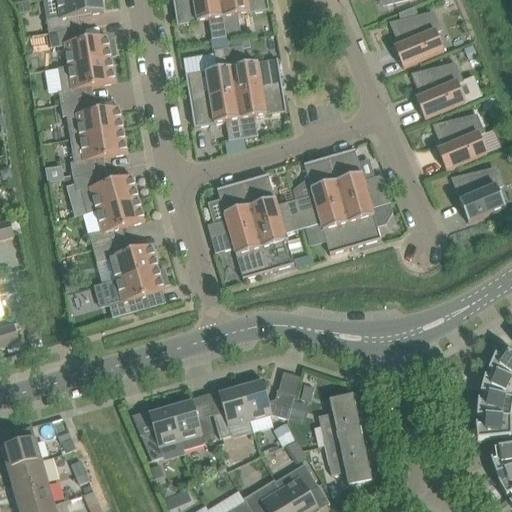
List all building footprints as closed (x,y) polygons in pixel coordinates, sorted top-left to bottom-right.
[(47,21),(50,36),(74,32),(72,20),(104,15),(102,0),(57,0),(61,19),(47,21)] [(210,22),(213,41),(227,39),(220,0),(182,0),(174,1),(178,28),(210,22)] [(220,0),(228,45),(243,42),(239,18),(270,12),(268,0),(220,0)] [(19,4),(21,15),(31,13),(29,3),(19,4)] [(396,26),(405,46),(395,50),(404,71),(445,54),(436,34),(441,32),(434,16),(396,26)] [(66,48),(69,69),(112,61),(112,60),(117,59),(114,43),(109,44),(108,39),(76,44),(74,32),(50,36),(52,51),(66,48)] [(186,77),(191,103),(237,96),(229,50),(228,45),(214,47),(218,72),(186,77)] [(244,47),(229,50),(237,96),(283,88),(279,62),(247,67),(244,47)] [(463,51),(467,62),(479,58),(475,47),(463,51)] [(59,95),(62,107),(86,103),(84,91),(116,86),(112,61),(69,69),(59,70),(63,94),(59,95)] [(462,84),(456,67),(418,77),(426,97),(417,101),(426,122),(466,105),(458,85),(462,84)] [(283,88),(237,96),(244,141),(259,139),(256,120),(287,114),(283,88)] [(237,96),(191,103),(195,130),(227,124),(230,143),(244,141),(237,96)] [(68,119),(71,142),(124,133),(120,110),(88,115),(86,103),(62,107),(64,120),(68,119)] [(484,135),(477,119),(439,128),(448,148),(438,152),(447,173),(488,156),(479,137),(484,135)] [(71,166),(74,180),(98,175),(96,162),(128,156),(124,133),(71,142),(75,165),(71,166)] [(356,152),(330,160),(343,204),(387,192),(383,178),(365,183),(356,152)] [(314,198),(296,203),(300,217),(343,204),(330,160),(305,167),(314,198)] [(460,204),(469,225),(506,210),(498,190),(502,188),(495,172),(457,181),(466,202),(460,204)] [(88,216),(97,214),(139,201),(133,178),(102,187),(98,175),(74,180),(78,194),(82,193),(88,216)] [(269,177),(243,185),(257,230),(300,217),(296,203),(278,208),(269,177)] [(208,228),(212,242),(257,230),(243,185),(218,192),(227,223),(208,228)] [(387,192),(343,204),(356,249),(382,242),(373,211),(392,206),(387,192)] [(90,237),(94,251),(118,245),(115,233),(146,224),(139,201),(97,214),(103,234),(90,237)] [(343,204),(300,217),(304,231),(322,226),(331,257),(356,249),(343,204)] [(300,217),(257,230),(270,274),(295,267),(286,236),(304,231),(300,217)] [(0,238),(14,234),(21,232),(19,222),(0,226),(0,238)] [(257,230),(212,242),(217,256),(235,251),(244,282),(270,274),(257,230)] [(0,243),(15,239),(14,234),(0,238),(0,243)] [(111,262),(117,283),(159,270),(153,248),(121,256),(118,245),(94,251),(98,266),(111,262)] [(73,269),(63,271),(67,295),(77,293),(73,269)] [(159,270),(117,283),(123,303),(109,306),(114,321),(138,314),(134,302),(166,293),(164,288),(169,287),(164,271),(160,273),(159,270)] [(0,330),(0,349),(20,344),(15,327),(0,330)] [(42,341),(39,329),(33,330),(27,337),(29,345),(30,345),(42,341)] [(42,341),(30,345),(32,351),(44,348),(42,341)] [(493,374),(511,381),(511,356),(506,352),(500,361),(495,359),(490,372),(493,374)] [(482,395),(486,396),(511,401),(511,381),(493,374),(490,382),(485,381),(485,383),(482,395)] [(262,380),(241,386),(251,424),(272,418),(289,422),(291,417),(294,404),(296,398),(278,393),(277,394),(278,394),(276,402),(269,404),(262,380)] [(251,424),(241,386),(219,392),(225,414),(213,417),(213,418),(214,418),(220,442),(233,438),(234,440),(254,435),(251,424)] [(478,419),(482,419),(511,420),(511,401),(486,396),(483,405),(479,404),(478,419)] [(319,419),(326,448),(363,440),(354,397),(330,402),(333,416),(319,419)] [(171,406),(181,443),(184,452),(217,442),(210,419),(211,419),(211,418),(198,422),(192,400),(171,406)] [(304,406),(294,404),(291,417),(300,420),(304,406)] [(181,443),(171,406),(150,412),(156,434),(141,438),(141,439),(142,439),(153,463),(165,460),(162,449),(181,443)] [(511,420),(482,419),(481,428),(477,428),(478,442),(511,439),(511,420)] [(287,425),(274,432),(283,449),(296,442),(287,425)] [(3,450),(9,473),(42,463),(36,440),(3,450)] [(363,440),(326,448),(332,478),(346,475),(349,489),(373,483),(363,440)] [(63,445),(67,456),(76,452),(72,441),(63,445)] [(492,464),(497,476),(511,470),(511,448),(495,452),(497,462),(492,464)] [(9,473),(15,494),(49,485),(42,463),(9,473)] [(71,468),(75,478),(85,473),(81,463),(71,468)] [(159,466),(150,470),(155,480),(163,477),(159,466)] [(276,482),(274,483),(291,511),(319,511),(309,495),(320,488),(320,487),(319,488),(308,471),(306,467),(277,485),(276,482)] [(501,488),(507,498),(511,495),(511,470),(497,476),(497,477),(501,476),(504,484),(500,486),(501,488)] [(85,473),(75,478),(80,488),(90,483),(85,473)] [(291,511),(274,483),(244,501),(246,504),(245,504),(250,511),(291,511)] [(15,494),(20,511),(36,511),(55,507),(49,485),(15,494)] [(159,490),(164,502),(164,501),(175,496),(170,485),(159,490)] [(91,487),(84,490),(87,497),(94,494),(91,487)] [(340,487),(331,488),(333,500),(342,498),(340,487)] [(237,509),(232,511),(250,511),(245,504),(246,504),(244,501),(241,496),(233,501),(237,509)] [(175,497),(165,502),(168,510),(178,505),(175,497)]
